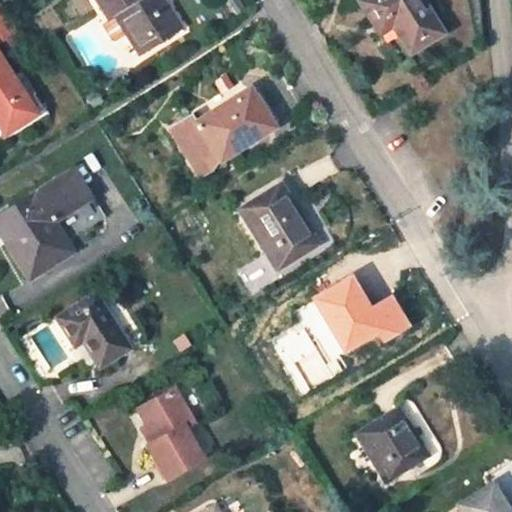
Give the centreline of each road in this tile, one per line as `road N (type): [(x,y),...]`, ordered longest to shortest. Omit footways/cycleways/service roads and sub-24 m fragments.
road 1 (residential): [(278,0),(443,278),(511,352)]
road 2 (residential): [(0,362),(97,511)]
road 3 (residential): [(495,0),(511,155)]
